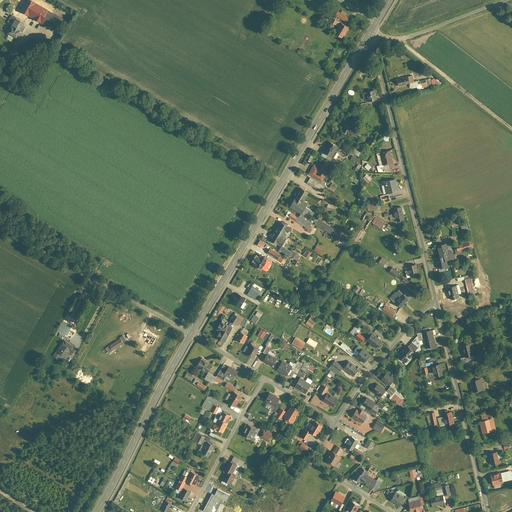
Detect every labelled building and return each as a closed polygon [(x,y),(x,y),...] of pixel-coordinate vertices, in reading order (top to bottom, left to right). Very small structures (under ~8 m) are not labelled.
[(29,0),(26,0),(20,11),(56,32),(63,19),(29,0)] [(339,11),(336,16),(347,23),(351,18),(339,11)] [(12,24),(7,34),(16,39),(20,32),(22,33),(25,28),(22,27),(24,24),(15,19),(14,21),(10,19),(9,22),(12,24)] [(334,32),(340,36),(347,26),(340,22),(334,32)] [(409,77),(397,79),(399,87),(411,84),(409,77)] [(422,81),(423,88),(433,87),(431,79),(422,81)] [(376,90),(362,93),(364,103),(378,100),(376,90)] [(347,125),(342,132),(348,136),(352,129),(347,125)] [(352,130),(349,135),(357,140),(360,135),(352,130)] [(373,136),(369,144),(375,147),(379,140),(373,136)] [(330,142),(324,152),(333,158),(340,148),(330,142)] [(354,147),(351,152),(360,158),(363,152),(354,147)] [(391,150),(380,153),(383,166),(394,163),(391,150)] [(355,156),(352,159),(359,165),(362,161),(355,156)] [(320,168),(314,164),(308,174),(322,182),(326,174),(332,164),(325,160),(320,168)] [(335,183),(337,177),(342,179),(344,175),(334,170),(330,180),(335,183)] [(367,175),(363,179),(368,184),(373,180),(367,175)] [(310,178),(307,184),(322,192),(325,187),(310,178)] [(392,180),(383,182),(385,195),(389,194),(395,193),(392,180)] [(289,207),(301,213),(304,207),(307,202),(304,201),(309,192),(299,187),(289,207)] [(391,201),(389,194),(385,195),(381,196),(382,203),(391,201)] [(404,206),(394,208),(397,222),(407,220),(404,206)] [(320,215),(304,207),(301,213),(299,217),(296,222),(296,223),(312,231),(320,215)] [(289,218),(296,222),(299,217),(291,213),(289,218)] [(381,228),(384,222),(375,217),(372,223),(381,228)] [(321,220),(317,226),(338,239),(342,233),(321,220)] [(290,226),(280,221),(270,241),(281,247),(286,238),(284,237),(290,226)] [(358,242),(364,231),(358,228),(352,239),(358,242)] [(262,240),(259,245),(265,248),(267,243),(262,240)] [(455,259),(451,242),(436,245),(439,258),(435,259),(438,268),(448,266),(446,261),(455,259)] [(456,245),(458,252),(471,248),(469,242),(456,245)] [(267,255),(283,263),(287,257),(270,248),(267,255)] [(268,259),(261,255),(255,266),(262,270),(268,259)] [(379,263),(384,266),(387,260),(382,257),(379,263)] [(419,276),(416,264),(408,266),(411,278),(419,276)] [(388,272),(395,277),(399,271),(392,267),(388,272)] [(401,281),(408,285),(411,282),(404,277),(401,281)] [(471,278),(465,279),(468,294),(474,293),(471,278)] [(459,297),(457,285),(447,287),(450,299),(459,297)] [(256,300),(261,291),(252,286),(247,295),(256,300)] [(406,290),(402,293),(409,299),(412,296),(406,290)] [(232,303),(240,308),(246,298),(237,293),(232,303)] [(395,302),(401,308),(409,299),(402,293),(395,302)] [(382,311),(393,317),(396,311),(385,305),(382,311)] [(230,321),(236,325),(240,318),(234,314),(230,321)] [(305,324),(311,328),(318,319),(312,315),(305,324)] [(255,316),(252,321),(257,324),(260,319),(255,316)] [(224,342),(232,328),(220,322),(216,329),(219,331),(216,337),(224,342)] [(67,336),(70,330),(64,327),(61,333),(67,336)] [(258,335),(263,338),(267,332),(262,329),(258,335)] [(364,338),(367,340),(373,333),(374,333),(371,330),(364,338)] [(426,349),(436,346),(432,330),(421,332),(426,349)] [(236,340),(244,344),(248,336),(240,332),(236,340)] [(146,333),(142,340),(153,346),(157,340),(146,333)] [(361,342),(364,338),(359,333),(355,337),(361,342)] [(367,340),(377,348),(383,341),(373,333),(367,340)] [(296,337),(292,344),(301,349),(305,343),(296,337)] [(123,338),(107,348),(110,353),(126,343),(123,338)] [(57,352),(66,358),(74,345),(65,340),(57,352)] [(408,347),(414,352),(418,347),(412,342),(408,347)] [(471,343),(461,346),(464,358),(474,356),(471,343)] [(245,353),(254,358),(257,353),(259,349),(251,344),(245,353)] [(357,355),(363,348),(359,345),(353,352),(357,355)] [(397,356),(406,363),(415,352),(414,352),(408,347),(405,345),(397,356)] [(267,346),(263,352),(267,355),(271,348),(267,346)] [(356,356),(364,363),(371,355),(363,348),(357,355),(356,356)] [(276,360),(267,355),(263,362),(272,367),(276,360)] [(196,366),(207,372),(213,363),(202,356),(196,366)] [(282,360),(276,370),(287,376),(291,369),(293,366),(282,360)] [(293,366),(291,369),(298,373),(303,365),(296,360),(293,366)] [(343,367),(335,360),(329,367),(337,374),(343,367)] [(422,368),(427,367),(425,360),(419,361),(421,369),(422,368)] [(350,361),(343,369),(352,377),(360,368),(350,361)] [(443,376),(440,364),(432,366),(433,372),(435,378),(443,376)] [(224,374),(228,368),(224,365),(217,376),(221,378),(224,374)] [(303,365),(298,373),(304,377),(309,368),(303,365)] [(233,380),(238,371),(229,366),(228,368),(224,374),(233,380)] [(214,380),(216,377),(209,372),(205,379),(212,383),(214,380)] [(389,386),(395,379),(387,372),(381,379),(389,386)] [(312,384),(300,377),(294,387),(306,394),(312,384)] [(469,381),(472,393),(484,390),(481,378),(469,381)] [(204,390),(206,386),(199,382),(196,386),(204,390)] [(236,387),(228,382),(224,387),(233,392),(234,391),(236,387)] [(380,397),(386,390),(378,383),(372,390),(380,397)] [(320,392),(324,395),(328,388),(324,385),(320,392)] [(392,385),(389,389),(394,393),(397,389),(392,385)] [(242,397),(234,391),(233,392),(227,402),(236,407),(242,397)] [(264,401),(274,407),(277,402),(280,398),(270,392),(264,401)] [(323,400),(333,407),(338,399),(328,393),(323,400)] [(403,401),(394,393),(392,395),(390,398),(400,406),(403,401)] [(374,407),(376,403),(367,397),(362,405),(371,411),(374,407)] [(202,406),(215,414),(219,408),(206,400),(202,406)] [(275,414),(280,404),(277,402),(274,407),(271,412),(275,414)] [(284,418),(293,424),(300,411),(291,406),(284,418)] [(280,420),(286,411),(281,409),(276,418),(280,420)] [(351,416),(362,423),(366,416),(356,409),(351,416)] [(220,419),(227,423),(231,415),(224,411),(220,419)] [(432,426),(438,424),(435,412),(429,414),(432,426)] [(454,423),(451,412),(443,414),(445,426),(454,423)] [(223,433),(228,423),(227,423),(220,419),(219,418),(214,428),(223,433)] [(493,418),(480,422),(483,434),(497,430),(493,418)] [(386,425),(378,420),(373,428),(381,433),(386,425)] [(311,433),(317,436),(323,425),(315,421),(309,432),(311,433)] [(250,439),(256,429),(248,424),(242,435),(250,439)] [(276,424),(273,429),(279,433),(282,428),(276,424)] [(306,441),(311,433),(309,432),(305,430),(301,437),(306,441)] [(270,442),(273,436),(263,431),(260,437),(270,442)] [(192,440),(201,445),(204,440),(205,437),(196,433),(192,440)] [(345,447),(353,452),(355,448),(359,441),(352,436),(345,447)] [(198,451),(209,456),(215,446),(204,440),(201,445),(198,451)] [(364,446),(371,450),(375,443),(368,440),(364,446)] [(308,453),(311,448),(302,442),(299,448),(308,453)] [(337,445),(333,452),(339,456),(343,449),(337,445)] [(355,448),(353,452),(363,457),(365,453),(355,448)] [(325,461),(335,467),(341,457),(339,456),(333,452),(331,451),(325,461)] [(491,466),(500,463),(497,451),(488,453),(491,466)] [(352,454),(349,458),(355,463),(358,459),(352,454)] [(234,456),(231,461),(237,464),(242,467),(245,462),(234,456)] [(176,459),(169,469),(175,473),(181,463),(176,459)] [(227,470),(232,473),(237,464),(231,461),(229,459),(224,468),(227,470)] [(353,478),(363,483),(368,475),(368,474),(366,473),(368,471),(361,467),(358,472),(357,471),(353,478)] [(232,473),(227,470),(222,479),(230,484),(236,475),(232,473)] [(193,472),(188,482),(196,486),(201,476),(193,472)] [(491,475),(493,485),(503,482),(501,472),(491,475)] [(184,474),(176,488),(182,491),(189,477),(184,474)] [(363,483),(371,488),(372,487),(376,480),(368,475),(363,483)] [(376,480),(372,487),(377,490),(382,481),(377,478),(376,480)] [(436,490),(443,488),(442,486),(441,482),(434,484),(436,490)] [(443,488),(444,495),(451,493),(449,484),(442,486),(443,488)] [(180,498),(187,502),(192,492),(185,488),(180,498)] [(214,490),(209,499),(217,503),(221,494),(214,490)] [(346,496),(336,491),(331,500),(341,506),(346,496)] [(390,500),(399,506),(405,496),(396,491),(390,500)] [(227,494),(223,502),(228,505),(232,496),(227,494)] [(433,507),(445,504),(443,494),(430,497),(433,507)] [(355,511),(360,505),(351,500),(346,509),(352,511),(355,511)] [(410,511),(413,511),(422,510),(421,505),(420,500),(408,503),(410,511)] [(166,501),(161,510),(164,511),(169,511),(173,505),(166,501)]
